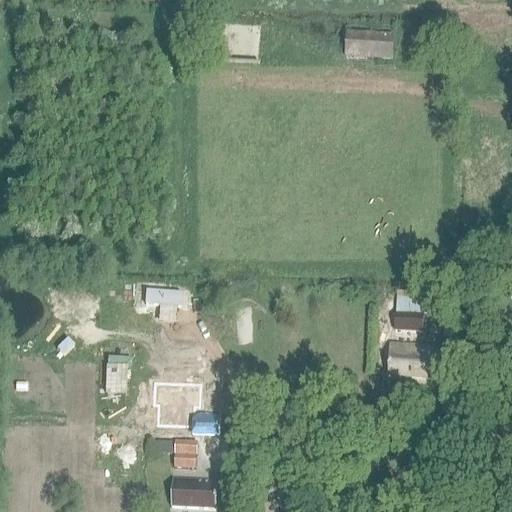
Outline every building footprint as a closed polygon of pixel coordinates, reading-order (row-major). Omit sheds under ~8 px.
[(345,58),(390,61),(391,39),(346,36),(345,58)] [(421,317),(422,298),(395,296),(394,315),(394,333),(421,334),(421,317)] [(423,318),(448,318),(448,303),(423,302),(423,318)] [(388,378),(437,381),(438,360),(433,360),(433,349),(390,347),(388,378)] [(218,437),(218,417),(192,417),(192,420),(188,420),(188,415),(173,414),(172,430),(187,431),(187,428),(192,428),(192,437),(218,437)] [(175,443),(174,457),(197,459),(198,445),(175,443)] [(173,471),(196,472),(197,459),(174,457),(173,471)] [(217,482),(172,479),(171,509),(215,511),(217,482)]
